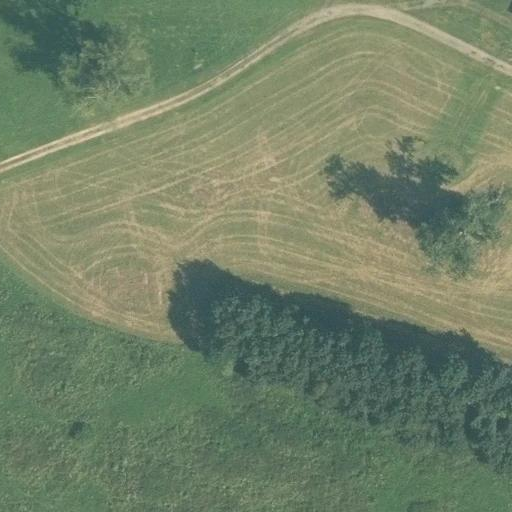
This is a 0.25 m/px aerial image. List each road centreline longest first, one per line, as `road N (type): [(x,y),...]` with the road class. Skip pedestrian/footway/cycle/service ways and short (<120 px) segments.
road 1 (track): [(0,170),(176,101),(323,17),(357,10),(390,17),(511,76)]
road 2 (track): [(511,27),(454,1),(390,17)]
